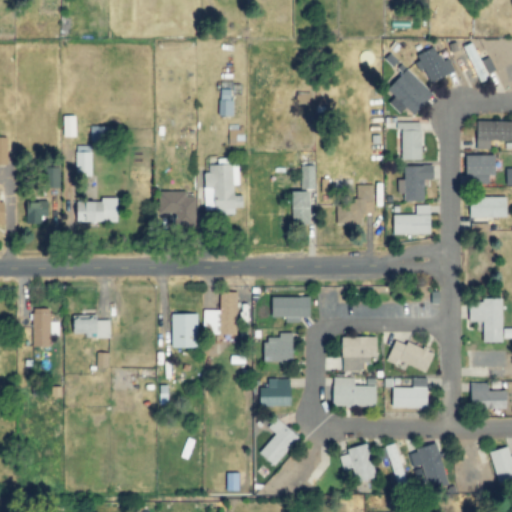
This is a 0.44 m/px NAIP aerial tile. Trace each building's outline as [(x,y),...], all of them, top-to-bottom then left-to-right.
[(455,52),(470,84),(495,71),(489,57),(481,61),(473,44),(455,52)] [(429,82),(454,73),(448,59),(441,61),(435,46),(414,55),(419,70),(424,68),(429,82)] [(399,114),(406,107),(414,115),(433,95),(406,69),(393,83),(400,90),(388,102),(399,114)] [(219,116),(231,116),(232,90),(220,89),(219,116)] [(75,137),(75,116),(63,116),(63,138),(75,137)] [(511,121),(476,121),(475,149),(490,150),(490,141),(511,141),(511,121)] [(421,122),(400,123),(401,160),(422,160),(421,122)] [(89,142),(106,142),(107,127),(90,127),(89,142)] [(91,175),(91,146),(75,146),(74,174),(91,175)] [(495,175),(496,156),(464,155),(463,183),(488,183),(488,175),(495,175)] [(216,215),(235,215),(235,208),(244,208),(243,196),(234,196),(234,185),(239,185),(238,164),(208,165),(208,173),(202,173),(204,209),(215,209),(216,215)] [(313,166),(301,166),(301,191),(314,191),(313,166)] [(397,193),(404,194),(404,201),(424,201),(425,179),(434,180),(434,166),(404,166),(403,180),(397,179),(397,193)] [(372,185),(357,185),(357,200),(335,201),(336,225),(363,224),(362,214),(373,214),(372,185)] [(194,197),(185,197),(186,193),(159,192),(158,213),(174,214),(174,223),(193,224),(194,197)] [(310,225),(311,193),(292,192),(291,225),(310,225)] [(117,197),(102,198),(102,202),(74,203),(75,223),(118,222),(117,197)] [(469,218),(506,217),(506,197),(468,197),(469,218)] [(41,223),(40,216),(49,216),(49,210),(41,210),(41,202),(25,203),(26,224),(41,223)] [(390,215),(390,235),(430,234),(430,205),(415,205),(415,215),(390,215)] [(203,310),(203,336),(237,336),(237,293),(220,293),(220,310),(203,310)] [(271,298),(272,318),(311,317),(310,297),(271,298)] [(503,342),(503,299),(470,299),(470,323),(483,323),(483,343),(503,342)] [(32,347),(50,347),(50,336),(57,336),(57,322),(50,322),(50,308),(32,309),(32,347)] [(110,320),(94,320),(94,312),(78,311),(78,317),(72,317),(72,332),(83,333),(83,338),(109,338),(110,320)] [(171,348),(197,348),(197,314),(171,314),(171,348)] [(263,363),(293,362),(292,333),(278,333),(278,339),(263,340),(263,363)] [(342,371),(364,371),(364,361),(377,361),(377,337),(341,338),(342,371)] [(407,342),(405,345),(394,341),(385,361),(396,366),(398,361),(426,373),(434,354),(407,342)] [(107,367),(107,353),(95,352),(95,367),(107,367)] [(376,387),(354,386),(354,378),(332,378),(331,406),(376,407),(376,387)] [(392,408),(427,409),(427,378),(392,378),(392,408)] [(267,380),(268,388),(257,388),(257,406),(291,406),(290,379),(267,380)] [(275,435),(259,452),(274,466),(299,438),(276,417),(267,427),(275,435)] [(375,477),(367,444),(347,449),(348,454),(339,456),(342,470),(352,467),(355,482),(375,477)] [(396,491),(407,488),(394,444),(383,447),(396,491)] [(407,451),(410,467),(423,465),(427,489),(445,486),(438,445),(407,451)] [(511,456),(509,457),(508,448),(489,452),(495,484),(511,480),(511,456)] [(225,491),(238,491),(238,473),(226,473),(225,491)]
